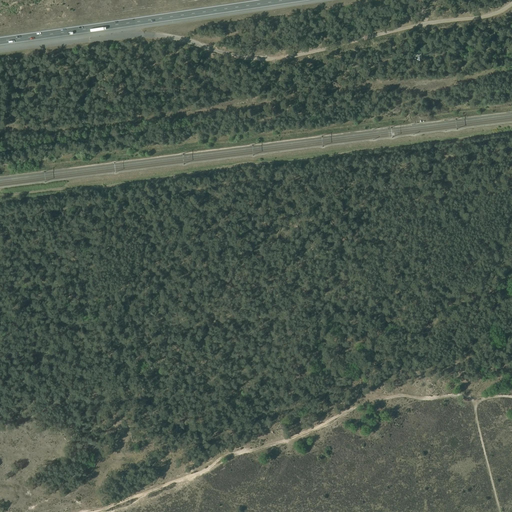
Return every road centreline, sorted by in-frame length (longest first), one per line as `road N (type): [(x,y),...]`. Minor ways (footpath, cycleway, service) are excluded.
road 1 (track): [(0,216),(511,152)]
road 2 (track): [(511,132),(0,196)]
road 3 (motorway): [(0,41),(287,0)]
